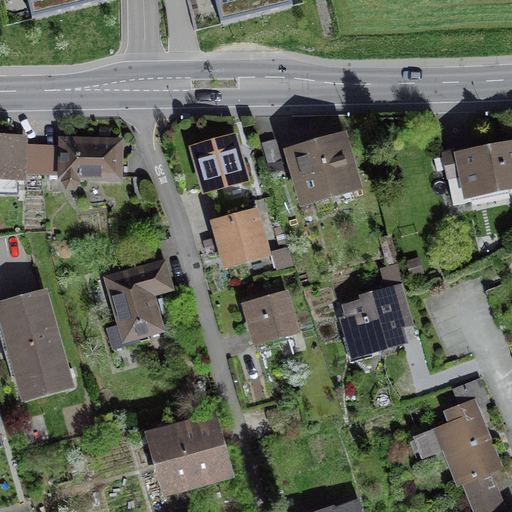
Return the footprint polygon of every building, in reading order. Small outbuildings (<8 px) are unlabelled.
[(30,0),(38,30),(112,11),(108,0),(30,0)] [(293,0),(218,0),(228,36),(298,19),(293,0)] [(346,136),(286,153),(302,209),(362,192),(346,136)] [(27,138),(0,137),(0,181),(26,182),(27,138)] [(236,138),(192,150),(205,200),(250,188),(236,138)] [(124,142),(60,141),(59,184),(64,184),(64,193),(79,193),(80,185),(123,186),(124,142)] [(276,145),(264,149),(271,170),(283,165),(276,145)] [(511,146),(458,158),(466,200),(511,191),(511,146)] [(257,212),(212,224),(224,273),(270,261),(257,212)] [(166,264),(106,281),(124,345),(166,333),(156,300),(175,295),(166,264)] [(365,305),(346,309),(348,317),(339,319),(351,362),(410,346),(406,330),(413,329),(403,294),(397,296),(395,287),(362,296),(365,305)] [(498,319),(511,313),(511,302),(506,288),(489,295),(498,319)] [(47,292),(0,304),(0,317),(25,406),(75,392),(47,292)] [(290,293),(244,308),(257,349),(302,335),(290,293)] [(509,345),(511,344),(511,313),(498,319),(509,345)] [(461,489),(467,486),(491,477),(504,472),(478,404),(446,416),(450,427),(416,440),(424,462),(447,453),(461,489)] [(293,409),(269,416),(274,434),(298,427),(293,409)] [(219,416),(150,435),(168,501),(237,482),(219,416)] [(503,511),(491,477),(467,486),(476,511),(503,511)]
